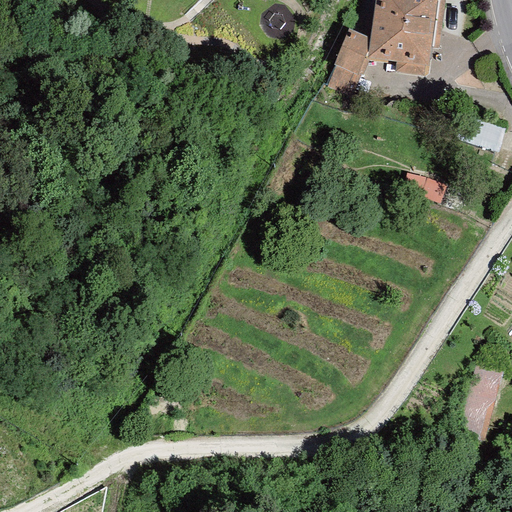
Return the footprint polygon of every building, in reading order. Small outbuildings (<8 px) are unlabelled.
[(424,63),(432,0),(381,0),(374,56),(424,63)] [(355,72),(367,44),(350,37),(337,65),(355,72)] [(345,94),(355,72),(337,65),(327,87),(345,94)] [(380,185),(384,171),(369,164),(361,178),(380,185)] [(460,214),(464,202),(421,188),(418,200),(460,214)]
